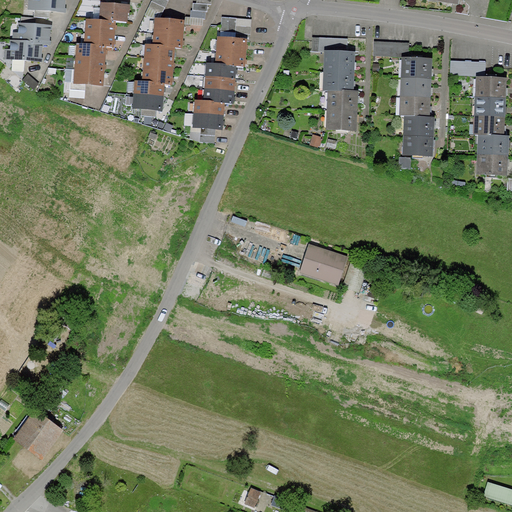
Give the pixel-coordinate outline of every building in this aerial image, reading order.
[(35,0),(35,9),(64,11),(65,0),(35,0)] [(167,0),(152,0),(149,8),(162,14),(167,0)] [(128,6),(102,4),(101,20),(127,22),(128,6)] [(186,17),(157,15),(154,47),(177,49),(183,49),(186,17)] [(250,19),(236,19),(235,40),(249,40),(250,19)] [(88,21),(87,33),(113,35),(114,22),(88,21)] [(50,28),(20,26),(19,42),(49,44),(50,28)] [(113,35),(87,33),(86,45),(112,47),(113,35)] [(348,40),(312,38),(311,52),(348,54),(348,40)] [(218,41),(218,53),(244,54),(244,42),(218,41)] [(409,44),(373,42),(373,56),(408,57),(409,44)] [(41,45),(12,43),(11,59),(40,61),(41,45)] [(77,45),(76,58),(104,60),(105,47),(77,45)] [(154,47),(146,47),(143,84),(165,85),(174,86),(177,49),(154,47)] [(244,54),(218,53),(218,64),(244,64),(244,54)] [(358,56),(330,55),(328,92),(327,132),(360,133),(362,90),(356,89),(358,56)] [(76,58),(75,71),(103,72),(104,60),(76,58)] [(433,60),(403,59),(401,118),(406,119),(431,120),(433,60)] [(486,63),(450,62),(449,75),(486,76),(486,63)] [(208,65),(208,77),(234,78),(234,65),(208,65)] [(75,71),(75,83),(102,85),(103,72),(75,71)] [(208,77),(208,89),(234,90),(234,78),(208,77)] [(508,80),(478,79),(476,136),(507,137),(508,80)] [(143,84),(136,83),(134,110),(163,112),(165,85),(143,84)] [(208,89),(208,102),(233,102),(234,90),(208,89)] [(195,102),(195,115),(222,116),(222,103),(195,102)] [(222,116),(195,115),(195,127),(222,128),(222,116)] [(405,158),(434,159),(436,120),(406,119),(405,158)] [(510,138),(479,137),(477,177),(509,178),(510,138)] [(348,259),(308,246),(299,276),(338,289),(348,259)] [(64,433),(35,411),(13,440),(43,462),(64,433)]
